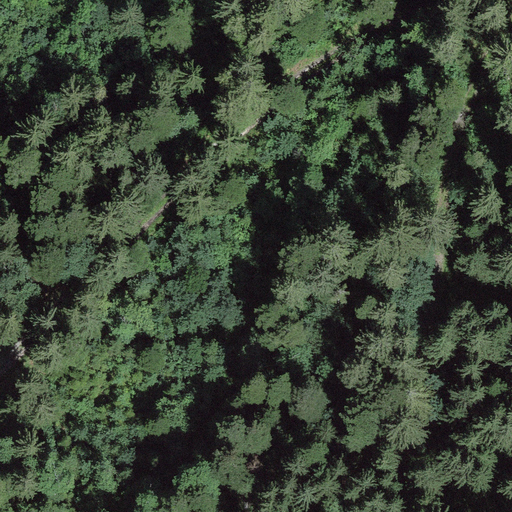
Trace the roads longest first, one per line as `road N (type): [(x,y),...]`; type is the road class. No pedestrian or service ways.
road 1 (track): [(422,0),(323,62),(203,163),(0,360)]
road 2 (track): [(406,511),(447,180),(472,89),(511,20)]
